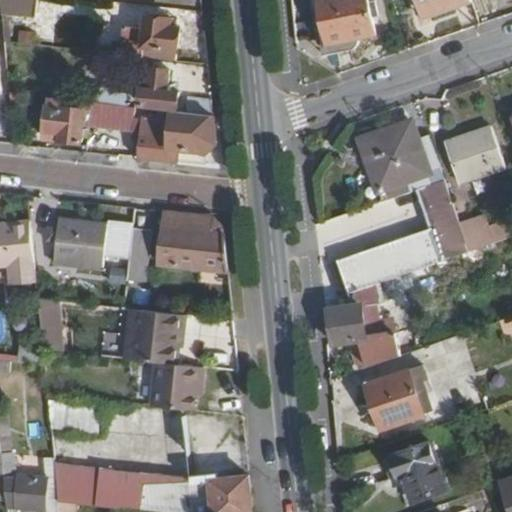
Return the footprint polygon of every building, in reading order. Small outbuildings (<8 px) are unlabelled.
[(0,0),(0,10),(0,12),(35,16),(36,0),(0,0)] [(317,0),(325,41),(320,42),(322,54),(359,47),(357,35),(373,32),(370,16),(376,15),(373,0),(372,0),(367,1),(366,0),(317,0)] [(414,0),(421,18),(471,1),(470,0),(414,0)] [(127,27),(123,55),(174,61),(178,28),(163,27),(164,19),(146,17),(145,29),(127,27)] [(143,88),(141,104),(179,107),(180,91),(168,90),(169,70),(151,69),(148,89),(143,88)] [(189,97),(187,112),(212,115),(210,98),(189,97)] [(45,105),(43,130),(59,131),(58,139),(80,141),(83,110),(45,105)] [(108,107),(107,121),(116,121),(116,126),(133,128),(134,110),(108,107)] [(135,139),(133,155),(140,155),(139,158),(176,162),(177,148),(203,151),(215,141),(212,115),(187,112),(172,111),(170,121),(143,118),(141,140),(135,139)] [(359,140),(381,203),(416,191),(444,180),(428,134),(415,138),(410,122),(359,140)] [(445,141),(458,181),(503,165),(490,125),(445,141)] [(428,227),(337,259),(348,292),(358,288),(469,250),(460,225),(444,180),(416,191),(428,227)] [(166,208),(160,261),(229,268),(224,226),(213,214),(166,208)] [(61,217),(56,258),(103,264),(105,251),(129,253),(133,219),(108,216),(107,223),(61,217)] [(0,219),(0,262),(10,262),(11,279),(36,277),(31,217),(0,219)] [(460,225),(469,250),(483,244),(510,235),(505,221),(478,230),(475,220),(460,225)] [(469,250),(358,288),(360,302),(488,259),(483,244),(469,250)] [(129,282),(132,259),(115,257),(112,280),(129,282)] [(330,309),(332,345),(365,339),(363,326),(361,311),(360,302),(358,288),(348,292),(335,297),(336,304),(330,309)] [(38,294),(43,346),(58,347),(53,296),(38,294)] [(132,305),(127,356),(156,358),(176,361),(179,331),(185,332),(187,311),(132,305)] [(511,316),(499,321),(504,336),(511,333),(511,316)] [(461,334),(467,349),(504,336),(499,321),(461,334)] [(365,339),(368,348),(373,364),(400,355),(392,331),(365,339)] [(428,345),(434,361),(467,349),(461,334),(428,345)] [(404,354),(409,369),(434,361),(428,345),(404,354)] [(361,368),(382,430),(426,414),(425,412),(433,409),(419,369),(410,371),(409,369),(399,373),(396,366),(398,366),(397,364),(399,363),(398,360),(402,359),(400,355),(373,364),(367,366),(361,368)] [(176,361),(156,358),(152,402),(196,407),(198,382),(202,382),(204,364),(176,361)] [(398,453),(409,486),(418,484),(422,497),(448,488),(432,441),(398,453)] [(56,477),(57,496),(80,499),(146,507),(149,477),(149,474),(122,471),(54,462),(56,477)] [(149,477),(146,507),(190,511),(235,511),(254,509),(250,473),(194,482),(149,477)] [(5,475),(7,496),(7,506),(49,509),(48,511),(78,511),(80,499),(57,496),(56,477),(49,480),(5,475)] [(511,511),(511,476),(499,481),(509,511),(511,511)]
